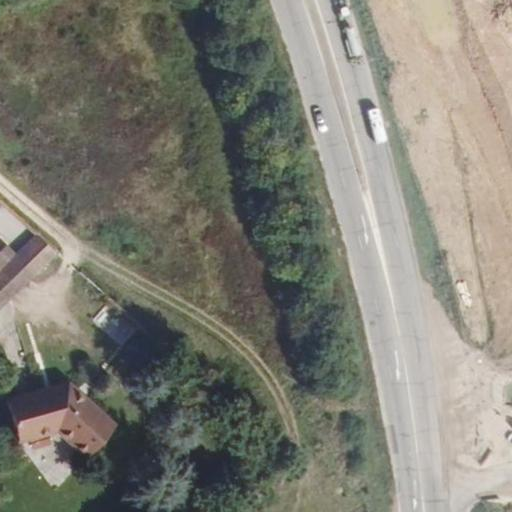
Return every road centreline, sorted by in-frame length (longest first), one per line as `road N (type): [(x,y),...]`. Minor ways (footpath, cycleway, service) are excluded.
road 1 (primary): [(425,511),(379,241)]
road 2 (primary): [(290,0),(343,186),(379,241)]
road 3 (primary): [(379,241),(383,183),(331,0)]
